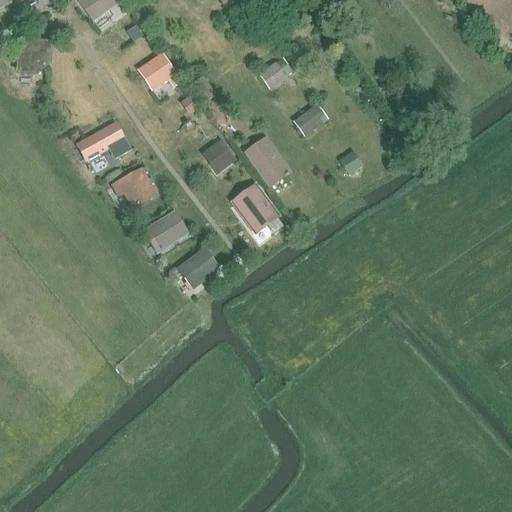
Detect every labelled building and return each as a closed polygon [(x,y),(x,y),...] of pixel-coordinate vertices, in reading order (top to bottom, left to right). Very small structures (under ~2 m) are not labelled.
[(0,0),(0,10),(11,5),(7,0),(0,0)] [(77,0),(77,1),(90,21),(116,3),(114,0),(77,0)] [(138,8),(150,0),(128,0),(134,10),(137,8),(138,8)] [(217,0),(222,10),(245,0),(217,0)] [(135,27),(125,34),(132,44),(141,37),(135,27)] [(16,54),(15,74),(36,75),(49,64),(51,43),(31,42),(16,54)] [(171,89),(179,83),(160,56),(135,72),(150,94),(167,83),(171,89)] [(285,79),(291,75),(282,61),(275,66),(275,65),(257,77),(269,93),(286,81),(285,79)] [(190,87),(203,106),(215,97),(202,78),(190,87)] [(179,104),(188,118),(198,112),(198,111),(201,109),(195,100),(192,102),(189,98),(179,104)] [(292,124),(304,140),(327,122),(315,107),(292,124)] [(115,126),(76,147),(85,163),(107,151),(112,161),(129,152),(115,126)] [(242,155),(268,191),(291,176),(265,139),(242,155)] [(201,156),(216,176),(235,162),(220,142),(201,156)] [(352,154),(338,164),(348,178),(362,169),(352,154)] [(123,197),(131,213),(157,198),(141,170),(110,187),(117,200),(123,197)] [(253,186),(230,204),(254,236),(277,219),(253,186)] [(143,230),(158,254),(188,235),(173,211),(143,230)] [(175,271),(192,293),(219,271),(202,249),(175,271)]
